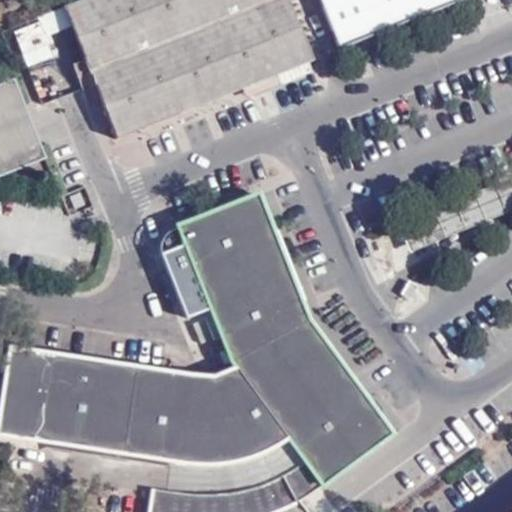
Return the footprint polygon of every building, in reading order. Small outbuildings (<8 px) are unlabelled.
[(71,0),(64,3),(116,132),(152,117),(172,109),(191,101),(214,91),(244,77),(263,70),(273,66),(294,58),(306,52),(285,0),(71,0)] [(325,0),(341,41),(453,0),(325,0)] [(14,32),(26,68),(53,60),(42,24),(14,32)] [(294,58),(273,66),(277,76),(298,69),(294,58)] [(263,70),(244,77),(248,88),(268,81),(263,70)] [(13,83),(0,88),(0,166),(37,147),(13,83)] [(214,91),(191,101),(196,112),(219,102),(214,91)] [(172,109),(152,117),(156,129),(178,120),(172,109)] [(511,187),(511,184),(508,176),(396,218),(406,247),(424,240),(511,208),(511,187)] [(175,224),(159,251),(183,316),(208,306),(219,335),(230,367),(203,377),(7,346),(5,380),(0,382),(0,404),(1,407),(0,411),(0,436),(157,462),(203,464),(231,464),(266,451),(284,441),(300,463),(255,484),(232,492),(209,494),(176,494),(154,490),(151,511),(267,511),(302,494),(344,466),(391,430),(306,315),(257,193),(246,197),(186,217),(175,224)] [(404,278),(398,291),(408,295),(414,283),(404,278)] [(204,319),(187,324),(193,342),(209,336),(204,319)] [(316,511),(328,511),(354,496),(342,477),(308,499),(316,511)]
